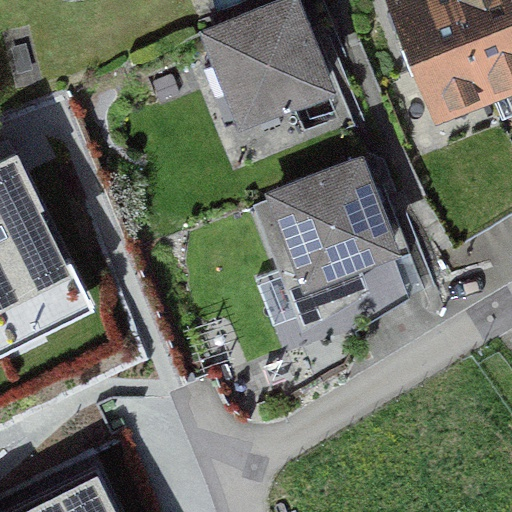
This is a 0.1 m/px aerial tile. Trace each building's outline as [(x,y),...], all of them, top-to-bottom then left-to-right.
[(241,113),(248,130),(289,114),(284,100),(336,79),(304,0),(252,0),(198,21),(214,61),(204,66),(225,119),(241,113)] [(511,0),(390,0),(405,37),(399,39),(411,71),(416,69),(435,118),(511,87),(511,0)] [(280,265),(255,275),(275,321),(298,311),(310,339),(412,295),(390,246),(403,240),(361,142),(265,184),(269,194),(252,201),(280,265)] [(511,143),(423,200),(453,247),(511,209),(511,143)] [(17,161),(0,168),(0,333),(82,294),(17,161)] [(0,511),(135,511),(102,444),(0,494),(0,511)]
